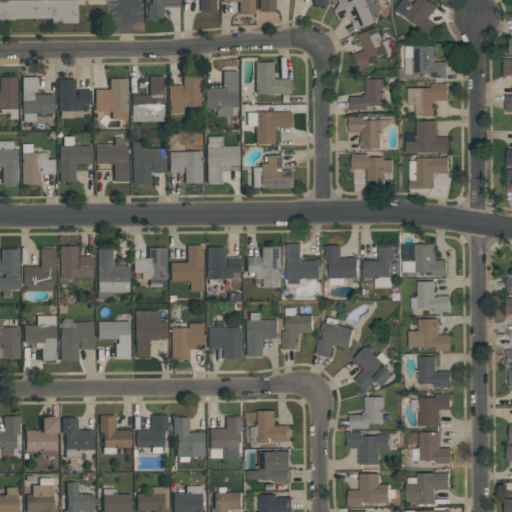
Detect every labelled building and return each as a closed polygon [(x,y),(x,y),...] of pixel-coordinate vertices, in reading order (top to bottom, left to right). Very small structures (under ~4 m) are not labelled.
[(76,0),(76,22),(51,22),(51,18),(15,18),(15,19),(2,19),(2,24),(0,24),(0,0),(76,0)] [(179,0),(179,6),(162,6),(162,17),(146,17),(146,15),(147,15),(147,3),(151,3),(151,0),(179,0)] [(216,12),(209,12),(209,11),(200,11),(200,0),(215,0),(215,9),(216,9),(216,12)] [(221,0),(253,0),(254,13),(239,13),(238,0),(221,1),(221,0)] [(275,0),(275,9),(257,9),(257,7),(259,7),(259,0),(275,0)] [(356,30),(349,15),(339,19),(335,10),(339,3),(338,0),(346,0),(347,2),(351,0),(372,0),(374,4),(376,3),(379,11),(373,14),(376,21),(356,30)] [(404,0),(412,5),(415,0),(429,0),(437,5),(427,19),(436,25),(429,35),(394,9),(400,0),(404,0)] [(359,70),(356,64),(357,64),(353,54),(363,50),(357,35),(376,27),(382,42),(391,38),(396,49),(371,60),(372,62),(371,63),(371,64),(359,70)] [(404,75),(404,46),(433,46),(433,63),(445,63),(446,78),(430,78),(429,74),(404,75)] [(511,76),(502,76),(502,60),(511,60),(511,76)] [(290,93),(255,94),(254,62),(272,62),(273,78),(290,78),(290,93)] [(216,116),(216,108),(205,108),(205,88),(222,88),(222,71),(237,70),(237,107),(231,107),(232,116),(216,116)] [(198,74),(199,106),(182,106),(182,113),(169,113),(169,100),(168,100),(167,85),(182,84),(182,90),(183,90),(182,74),(198,74)] [(131,121),(131,94),(149,94),(148,76),(163,75),(164,120),(131,121)] [(54,94),(54,113),(35,113),(35,122),(23,122),(23,113),(21,113),(21,76),(35,76),(36,91),(33,91),(33,94),(54,94)] [(0,108),(0,77),(16,77),(16,108),(0,108)] [(57,79),(75,78),(75,95),(76,95),(76,89),(90,89),(91,104),(82,104),(82,109),(75,109),(75,110),(58,111),(57,79)] [(94,112),(94,89),(109,89),(109,78),(127,78),(127,110),(126,110),(126,119),(111,119),(111,112),(94,112)] [(349,110),(349,97),(363,97),(363,95),(366,95),(366,86),(364,86),(364,79),(383,79),(383,106),(367,106),(367,110),(349,110)] [(407,105),(407,88),(431,88),(431,85),(447,84),(447,100),(436,101),(436,99),(432,99),(432,107),(433,107),(433,115),(415,116),(415,105),(407,105)] [(290,112),(290,127),(274,127),(274,144),(255,144),(255,126),(246,126),(246,112),(255,112),(255,111),(290,112)] [(348,117),(363,117),(363,121),(380,121),(380,117),(394,117),(394,123),(389,123),(381,132),(381,149),(360,149),(360,133),(348,133),(348,117)] [(448,153),(405,153),(405,134),(416,134),(416,121),(436,121),(436,137),(448,137),(448,153)] [(59,181),(59,163),(58,163),(58,145),(62,145),(62,136),(72,136),(72,145),(91,145),(91,164),(75,164),(75,168),(74,168),(74,181),(59,181)] [(206,184),(205,146),(207,142),(207,136),(222,136),(222,145),(239,145),(239,165),(218,165),(218,168),(221,168),(222,184),(206,184)] [(95,144),(114,144),(114,137),(122,137),(122,144),(127,144),(127,181),(112,181),(112,163),(95,163),(95,144)] [(0,167),(0,141),(13,141),(13,148),(17,148),(17,185),(1,185),(1,167),(0,167)] [(132,183),(131,142),(141,142),(141,149),(164,148),(164,157),(165,157),(165,172),(151,172),(151,167),(150,167),(150,183),(132,183)] [(54,174),(40,174),(40,184),(21,184),(21,152),(21,144),(31,144),(31,153),(46,152),(46,159),(54,159),(54,174)] [(168,151),(184,151),(202,150),(202,175),(201,175),(201,183),(184,183),(184,167),(182,167),(182,172),(168,172),(168,151)] [(382,184),(366,184),(367,169),(361,169),(361,170),(351,170),(351,152),(353,152),(353,154),(368,154),(368,157),(383,157),(383,160),(392,160),(392,172),(391,172),(391,180),(382,180),(382,184)] [(280,155),(280,168),(279,168),(279,170),(291,170),(291,187),(259,188),(259,187),(252,187),(251,167),(260,167),(260,163),(266,163),(266,155),(280,155)] [(409,161),(416,161),(416,158),(447,158),(447,174),(436,174),(436,173),(433,173),(433,180),(433,189),(409,189),(409,161)] [(286,280),(286,244),(300,244),(300,262),(303,262),(303,261),(318,261),(318,279),(315,279),(299,279),(299,284),(288,284),(288,280),(286,280)] [(446,275),(427,276),(427,272),(402,273),(402,262),(401,262),(400,245),(434,244),(434,261),(446,261),(446,275)] [(93,277),(76,277),(76,278),(59,278),(59,245),(77,245),(77,267),(78,267),(78,256),(93,256),(93,277)] [(201,245),(202,291),(189,291),(189,281),(169,281),(169,262),(186,262),(186,245),(201,245)] [(362,260),(372,260),(372,261),(378,261),(378,258),(377,258),(377,248),(378,248),(378,245),(393,245),(393,262),(399,262),(399,277),(390,277),(390,287),(374,288),(374,278),(371,278),(371,280),(362,280),(362,260)] [(279,246),(279,287),(261,288),(261,278),(254,278),(253,272),(245,272),(245,257),(259,257),(259,262),(261,262),(260,246),(279,246)] [(357,278),(343,278),(343,285),(329,285),(329,261),(325,261),(325,248),(324,248),(324,247),(325,247),(325,246),(339,246),(339,247),(340,247),(340,258),(357,258),(357,278)] [(166,247),(165,279),(149,279),(140,279),(140,273),(132,273),(132,258),(147,258),(147,247),(166,247)] [(206,247),(224,247),(224,262),(226,262),(226,257),(239,257),(239,272),(238,272),(238,278),(220,279),(220,283),(208,283),(208,279),(207,279),(206,247)] [(54,248),(54,285),(51,285),(51,284),(50,284),(50,291),(25,291),(25,285),(22,285),(22,266),(39,266),(39,248),(54,248)] [(97,299),(97,291),(98,291),(98,283),(97,283),(96,248),(112,248),(112,266),(129,266),(129,292),(111,292),(111,299),(97,299)] [(0,249),(19,249),(19,290),(0,290),(0,249)] [(410,298),(417,298),(417,281),(434,281),(435,297),(437,297),(437,296),(449,296),(449,305),(450,305),(450,313),(447,313),(447,312),(433,312),(433,309),(430,309),(430,308),(411,309),(410,298)] [(311,316),(311,332),(296,333),(296,336),(294,336),(294,349),(281,349),(281,331),(284,331),(284,329),(285,329),(285,308),(296,308),(296,316),(311,316)] [(166,321),(167,339),(148,339),(148,356),(135,356),(135,338),(134,338),(134,310),(160,310),(160,319),(158,319),(158,321),(166,321)] [(258,312),(258,320),(277,320),(277,339),(261,339),(261,356),(244,356),(244,320),(248,319),(248,312),(258,312)] [(23,343),(23,324),(35,324),(35,315),(55,315),(55,360),(41,360),(41,348),(31,348),(31,342),(23,343)] [(0,319),(1,319),(1,327),(19,327),(19,359),(2,359),(1,343),(0,343),(0,319)] [(449,351),(435,351),(435,348),(408,348),(408,331),(418,331),(418,320),(437,319),(438,335),(449,335),(449,343),(451,343),(451,348),(449,348),(449,351)] [(115,357),(114,343),(117,343),(117,339),(97,339),(97,321),(129,321),(130,346),(129,346),(129,357),(115,357)] [(240,358),(223,358),(222,343),(220,343),(220,348),(207,348),(207,327),(214,327),(214,321),(223,321),(223,327),(240,327),(240,358)] [(60,360),(60,329),(76,328),(76,322),(92,322),(93,349),(79,349),(79,344),(77,344),(77,360),(60,360)] [(348,350),(339,347),(339,346),(332,345),(329,358),(314,354),(318,338),(322,339),(322,335),(319,335),(322,322),(353,329),(348,350)] [(188,359),(170,359),(170,327),(188,327),(188,323),(202,323),(202,334),(203,334),(203,348),(188,348),(188,359)] [(353,359),(365,347),(376,357),(381,353),(389,360),(384,365),(393,374),(381,387),(374,380),(368,387),(368,388),(364,392),(359,387),(360,386),(353,380),(361,371),(362,372),(365,370),(353,359)] [(417,356),(435,356),(435,372),(438,372),(438,371),(450,371),(450,388),(447,388),(447,387),(434,387),(433,384),(430,384),(417,384),(417,356)] [(439,425),(419,425),(418,398),(435,398),(435,394),(450,394),(450,410),(438,410),(439,425)] [(349,429),(349,415),(362,415),(362,412),(365,412),(365,408),(364,407),(364,397),(382,397),(382,424),(370,424),(370,425),(367,425),(367,429),(349,429)] [(290,446),(279,446),(279,441),(274,441),(274,438),(269,438),(269,443),(258,443),(258,442),(247,442),(247,431),(249,431),(249,427),(257,427),(257,411),(275,410),(275,426),(290,426),(290,446)] [(102,454),(102,448),(103,448),(103,434),(102,434),(102,432),(98,432),(98,414),(114,414),(114,417),(115,417),(115,427),(114,427),(114,430),(120,430),(129,429),(130,447),(115,448),(115,453),(102,454)] [(163,447),(161,447),(161,452),(151,453),(151,447),(136,447),(136,430),(152,430),(151,427),(150,427),(150,415),(167,415),(167,431),(163,431),(163,434),(163,447)] [(237,457),(209,457),(209,428),(225,428),(225,417),(233,417),(233,415),(241,415),(241,418),(240,418),(240,431),(237,431),(237,457)] [(0,431),(2,431),(2,416),(19,416),(19,419),(18,419),(19,432),(15,432),(15,448),(12,448),(12,456),(0,456),(0,431)] [(53,416),(53,417),(57,417),(57,433),(56,433),(56,450),(53,450),(53,456),(39,456),(39,450),(24,450),(24,429),(41,429),(41,418),(45,418),(45,416),(53,416)] [(204,456),(188,457),(188,461),(178,462),(178,456),(176,456),(176,449),(177,449),(176,433),(172,433),(172,419),(171,419),(171,416),(173,416),(173,417),(188,417),(189,429),(187,429),(187,432),(203,431),(204,456)] [(80,458),(64,458),(64,434),(61,434),(61,420),(60,420),(60,418),(77,418),(77,430),(81,430),(81,429),(93,429),(93,449),(80,449),(80,458)] [(451,463),(434,463),(434,460),(411,460),(411,449),(418,449),(418,432),(439,432),(439,448),(450,448),(451,463)] [(358,464),(358,448),(347,448),(347,433),(361,433),(361,437),(378,437),(378,435),(389,435),(389,436),(391,436),(391,444),(389,444),(389,452),(378,452),(378,464),(358,464)] [(290,483),(273,483),(273,480),(269,480),(269,479),(245,480),(245,470),(258,470),(258,452),(289,452),(289,469),(290,469),(290,471),(290,483)] [(405,503),(405,483),(407,483),(407,477),(416,477),(416,473),(448,473),(448,478),(449,478),(450,485),(448,485),(448,490),(437,490),(437,489),(433,489),(433,497),(434,497),(434,504),(416,504),(416,502),(405,503)] [(388,503),(363,503),(363,506),(345,506),(346,490),(359,490),(359,474),(379,474),(379,485),(388,485),(388,490),(394,490),(394,498),(388,498),(388,503)] [(52,477),(52,507),(53,507),(53,510),(57,510),(57,511),(25,511),(25,494),(31,494),(31,485),(38,485),(38,477),(52,477)] [(63,511),(63,510),(66,510),(66,482),(77,482),(77,495),(93,494),(93,510),(78,511),(63,511)] [(173,511),(173,493),(185,493),(185,485),(201,485),(201,495),(201,510),(204,510),(204,511),(173,511)] [(152,487),(167,486),(168,511),(167,511),(152,511),(152,510),(147,510),(147,511),(136,511),(136,494),(152,494),(152,487)] [(0,511),(0,495),(5,495),(5,487),(16,487),(16,511),(0,511)] [(210,511),(210,509),(213,509),(213,505),(214,505),(214,492),(217,492),(217,487),(225,487),(225,492),(241,492),(241,509),(225,509),(225,511),(210,511)] [(99,511),(102,511),(102,488),(115,488),(115,494),(130,494),(130,511),(99,511)] [(258,511),(258,495),(276,495),(276,498),(290,497),(290,511),(258,511)]
